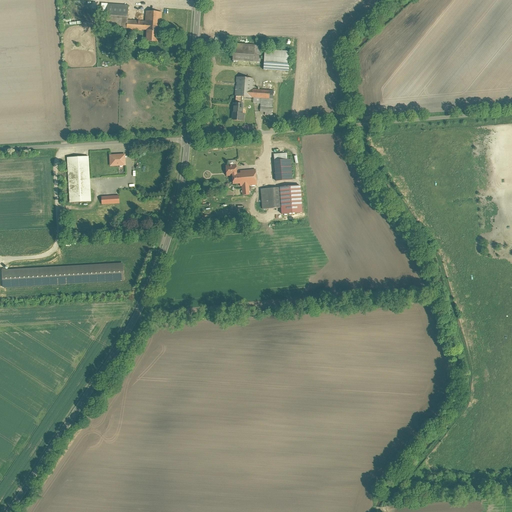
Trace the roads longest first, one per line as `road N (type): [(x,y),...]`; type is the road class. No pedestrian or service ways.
road 1 (tertiary): [(186,140),(167,240),(138,314),(9,511)]
road 2 (unclassified): [(186,140),(511,112)]
road 3 (unclassified): [(0,150),(186,140)]
road 4 (tertiary): [(197,0),(186,140)]
